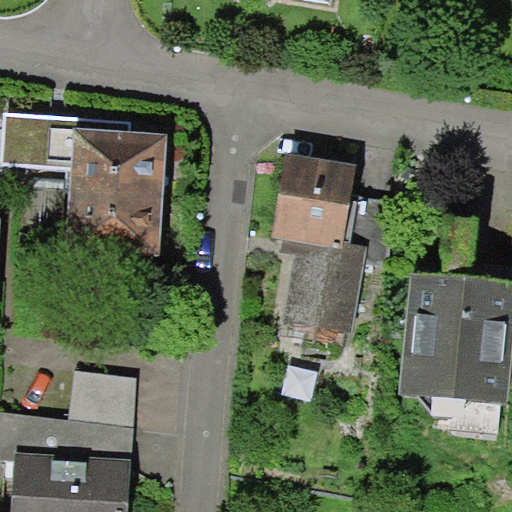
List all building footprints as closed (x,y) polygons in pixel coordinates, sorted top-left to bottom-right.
[(131,120),(4,112),(1,165),(72,169),(70,190),(163,195),(167,133),(130,131),(131,120)] [(356,164),(286,153),(272,237),(283,239),(270,316),(351,330),(362,264),(365,245),(344,241),(351,195),(356,164)] [(160,256),(163,195),(70,190),(66,251),(160,256)] [(396,201),(351,195),(344,241),(365,245),(362,264),(386,268),(396,201)] [(449,223),(445,269),(416,266),(404,394),(429,424),(500,431),(511,300),(511,267),(470,263),(473,226),(449,223)] [(128,379),(73,371),(70,423),(126,430),(128,379)] [(125,511),(128,470),(131,471),(133,431),(126,430),(70,423),(0,414),(0,460),(13,461),(10,511),(125,511)]
